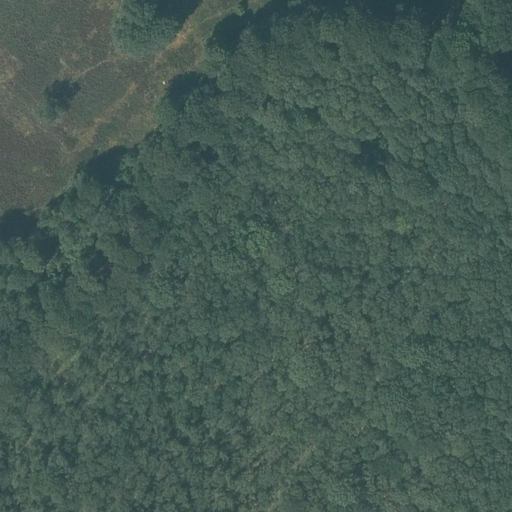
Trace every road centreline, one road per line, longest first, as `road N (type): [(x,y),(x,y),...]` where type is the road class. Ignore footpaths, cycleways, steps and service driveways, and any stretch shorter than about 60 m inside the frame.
road 1 (unknown): [(481,28),(356,7),(297,14),(254,38),(168,138),(86,264),(0,349)]
road 2 (track): [(471,33),(321,25),(262,47),(178,146),(106,264),(0,371)]
